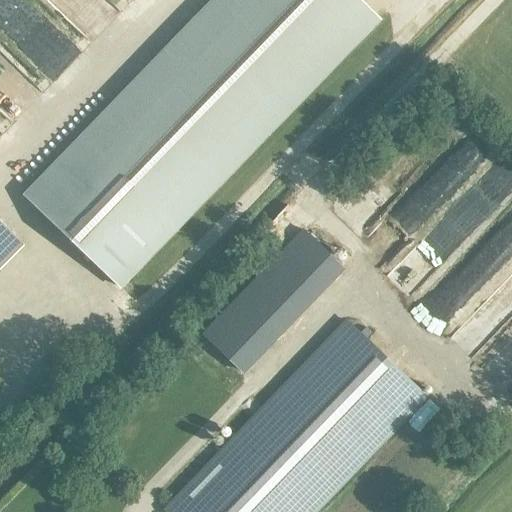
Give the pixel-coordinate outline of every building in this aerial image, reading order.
[(129,281),(126,279),(376,19),(379,21),(379,20),(358,0),(216,0),(36,188),(33,186),(24,195),(122,288),(129,281)] [(442,157),(373,224),(389,241),(458,173),(442,157)] [(470,200),(488,212),(511,177),(511,173),(497,163),(470,200)] [(390,272),(412,292),(485,213),(464,193),(390,272)] [(472,301),(511,244),(511,214),(500,206),(445,283),(472,301)] [(0,270),(22,248),(0,226),(0,270)] [(302,227),(200,332),(218,349),(320,244),(302,227)] [(511,311),(511,271),(454,336),(474,353),(511,311)] [(444,324),(458,303),(433,286),(418,307),(444,324)] [(164,510),(166,511),(318,511),(426,399),(345,321),(164,510)] [(511,333),(495,353),(503,360),(492,373),(511,389),(511,333)]
